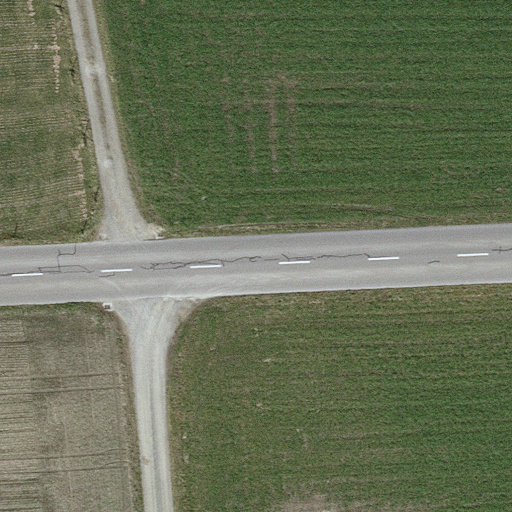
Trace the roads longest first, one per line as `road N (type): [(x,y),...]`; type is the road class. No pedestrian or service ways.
road 1 (track): [(89,0),(144,260),(166,511)]
road 2 (unclassified): [(0,267),(511,244)]
